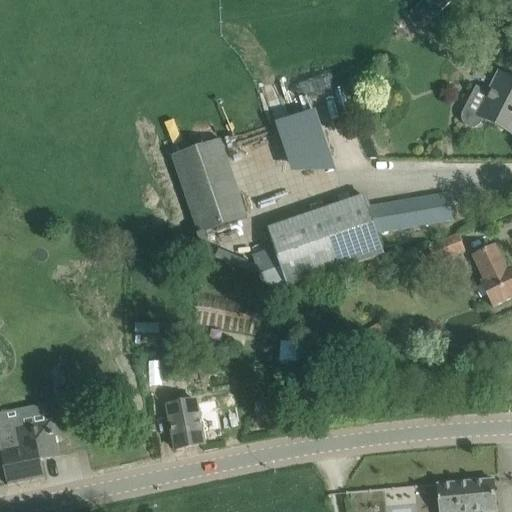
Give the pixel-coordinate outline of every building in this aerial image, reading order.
[(452,0),(423,0),(410,13),(425,28),(452,0)] [(481,124),(484,119),(511,133),(511,132),(511,79),(500,73),(489,94),(476,87),(464,112),(463,116),(463,118),(464,122),(465,125),(468,126),(471,128),(475,128),(479,126),(481,124)] [(244,217),(218,137),(169,154),(195,233),(244,217)] [(265,230),(269,242),(258,245),(267,273),(278,269),(285,288),(384,254),(377,234),(452,221),(447,195),(369,209),(365,197),(265,230)] [(458,235),(429,246),(436,263),(465,252),(458,235)] [(472,257),(484,281),(481,282),(494,308),(511,299),(511,268),(511,267),(508,269),(496,245),(472,257)] [(373,347),(391,337),(380,320),(368,326),(370,328),(364,332),(373,347)] [(163,356),(162,359),(163,379),(179,379),(178,356),(163,356)] [(197,402),(168,407),(176,450),(205,445),(197,402)] [(0,422),(0,446),(1,453),(8,485),(45,478),(41,461),(44,461),(43,459),(41,460),(40,456),(54,453),(57,449),(51,421),(19,428),(18,422),(14,420),(0,422)] [(438,485),(440,511),(497,511),(494,480),(473,482),(473,480),(472,481),(472,482),(438,485)]
